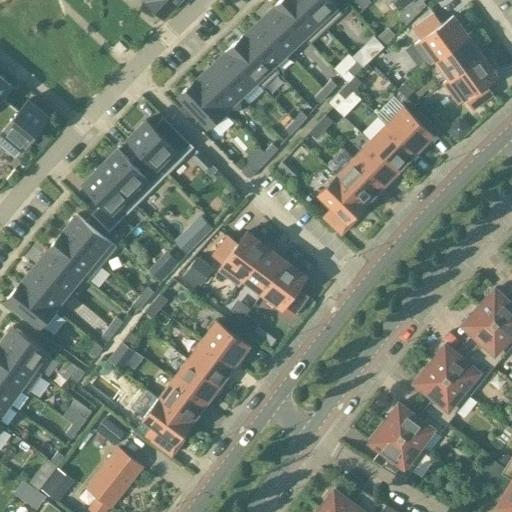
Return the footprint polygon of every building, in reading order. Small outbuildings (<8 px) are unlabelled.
[(150,0),(154,4),(153,5),(161,13),(162,11),(165,14),(178,0),(150,0)] [(310,42),(326,28),(300,0),(280,0),(275,5),(310,42)] [(300,0),(326,28),(343,12),(331,0),(300,0)] [(356,0),(363,9),(371,2),(370,0),(356,0)] [(401,0),(403,3),(405,2),(408,6),(399,13),(407,23),(427,5),(423,0),(401,0)] [(310,42),(275,5),(259,19),(288,50),(303,36),(310,43),(310,42)] [(415,43),(430,63),(472,32),(472,31),(468,34),(454,15),(442,23),(434,12),(413,27),(421,38),(415,43)] [(244,34),(279,72),(280,71),(273,64),(288,50),(259,19),(244,34)] [(443,82),(444,82),(483,54),(475,44),(479,41),(472,32),(430,63),(430,64),(437,59),(450,77),(443,82)] [(244,34),(228,49),(263,87),(279,72),(244,34)] [(262,87),(263,87),(228,49),(212,64),(241,94),(256,80),(262,87)] [(473,109),(494,94),(486,83),(497,74),(483,54),(444,82),(459,103),(465,98),(473,109)] [(348,69),(354,75),(363,66),(357,60),(348,69)] [(196,78),(228,113),(229,112),(226,108),(241,94),(212,64),(196,78)] [(0,75),(0,109),(8,100),(2,96),(11,85),(0,75)] [(354,90),(362,82),(355,75),(347,84),(354,90)] [(212,128),(228,113),(196,78),(180,94),(189,104),(182,111),(188,117),(193,122),(200,115),(212,128)] [(329,93),(337,84),(331,79),(323,88),(329,93)] [(407,97),(414,90),(405,82),(398,88),(407,97)] [(345,99),(354,90),(347,84),(338,92),(345,99)] [(329,93),(323,88),(315,96),(321,102),(329,93)] [(0,109),(0,143),(16,156),(49,116),(28,99),(19,109),(8,100),(0,109)] [(416,151),(433,133),(426,126),(414,115),(404,105),(387,123),(416,151)] [(426,126),(431,121),(419,110),(414,115),(426,126)] [(302,111),(294,119),(300,125),(308,116),(302,111)] [(324,129),(333,121),(326,114),(318,123),(324,129)] [(147,118),(128,137),(140,149),(165,175),(194,146),(167,118),(158,129),(147,118)] [(292,134),(300,125),(294,119),(286,128),(292,134)] [(316,138),(324,129),(318,123),(310,131),(316,138)] [(387,123),(371,139),(370,140),(402,171),(403,170),(400,167),(416,151),(387,123)] [(52,134),(51,132),(45,128),(29,147),(34,151),(37,153),(52,134)] [(353,157),(382,185),(391,176),(394,180),(402,171),(370,140),(353,157)] [(270,157),(278,148),(272,143),(264,151),(270,157)] [(118,148),(100,166),(137,203),(165,175),(140,149),(130,159),(118,148)] [(199,151),(192,158),(199,164),(205,157),(199,151)] [(270,157),(264,151),(256,160),(262,166),(265,162),(270,157)] [(337,174),(365,202),(382,185),(353,157),(337,174)] [(92,213),(110,231),(137,203),(100,166),(84,182),(103,201),(92,213)] [(288,166),(281,173),(290,183),(297,175),(288,166)] [(333,206),(323,215),(342,233),(360,214),(357,211),(365,202),(337,174),(319,192),(333,206)] [(63,231),(102,263),(116,245),(77,213),(63,231)] [(219,269),(239,284),(270,241),(267,245),(247,230),(239,242),(228,234),(213,254),(223,263),(219,269)] [(63,231),(49,247),(88,279),(102,263),(63,231)] [(192,231),(179,244),(188,253),(200,240),(192,231)] [(244,278),(263,292),(287,260),(277,252),(280,249),(270,241),(239,284),(240,284),(244,278)] [(88,279),(49,247),(36,264),(67,290),(80,274),(87,280),(88,279)] [(198,256),(185,274),(198,283),(210,265),(198,256)] [(263,292),(283,307),(294,315),(309,294),(298,286),(307,275),(287,260),(263,292)] [(161,263),(153,272),(162,281),(171,271),(161,263)] [(67,290),(36,264),(22,281),(57,309),(58,309),(54,306),(67,290)] [(57,309),(22,281),(8,298),(43,327),(57,309)] [(155,291),(148,285),(141,295),(147,300),(155,291)] [(511,302),(495,287),(479,305),(511,334),(511,332),(511,331),(511,302)] [(168,299),(161,292),(153,301),(160,308),(168,299)] [(139,309),(147,300),(141,295),(133,304),(139,309)] [(153,317),(160,308),(153,301),(145,310),(153,317)] [(481,339),(473,349),(493,366),(501,357),(511,345),(511,334),(479,305),(463,323),(481,339)] [(243,318),(234,310),(228,318),(237,325),(243,318)] [(116,330),(123,320),(117,315),(110,325),(116,330)] [(249,343),(217,319),(202,339),(238,366),(245,357),(241,354),(249,343)] [(0,344),(42,374),(42,373),(39,370),(51,352),(13,325),(0,344)] [(102,335),(109,340),(116,330),(110,325),(102,335)] [(131,346),(138,336),(130,331),(123,340),(131,346)] [(265,331),(260,338),(271,346),(276,339),(265,331)] [(221,382),(234,364),(238,367),(238,366),(202,339),(188,358),(224,385),(224,384),(221,382)] [(137,350),(131,346),(123,340),(114,351),(128,362),(137,350)] [(89,352),(96,357),(103,347),(97,342),(89,352)] [(0,344),(0,343),(0,370),(29,391),(42,374),(0,344)] [(446,343),(430,362),(471,395),(493,366),(473,349),(464,358),(446,343)] [(206,402),(213,392),(217,395),(224,385),(188,358),(173,378),(206,402)] [(434,396),(426,406),(448,423),(471,395),(430,362),(415,380),(434,396)] [(72,376),(78,381),(85,371),(79,366),(72,376)] [(0,396),(9,404),(22,387),(25,389),(29,392),(29,391),(0,370),(0,396)] [(173,378),(159,397),(191,421),(206,402),(173,378)] [(0,396),(0,423),(4,426),(5,425),(1,422),(0,421),(0,416),(9,404),(0,396)] [(184,431),(191,421),(159,397),(144,417),(160,428),(152,439),(172,455),(188,434),(184,431)] [(420,445),(432,428),(439,433),(448,423),(426,406),(418,416),(399,402),(385,421),(426,451),(427,450),(420,445)] [(80,413),(73,423),(80,428),(87,418),(80,413)] [(125,432),(106,417),(96,429),(115,445),(125,432)] [(426,451),(385,421),(371,440),(390,454),(382,466),(406,479),(426,451)] [(72,437),(80,428),(73,423),(66,432),(72,437)] [(92,426),(88,430),(92,434),(96,429),(92,426)] [(102,443),(106,438),(100,433),(96,438),(102,443)] [(88,486),(98,494),(88,507),(94,511),(104,511),(111,504),(111,505),(142,465),(119,447),(88,486)] [(51,460),(57,465),(65,455),(58,450),(51,460)] [(504,450),(498,460),(505,465),(511,455),(504,450)] [(511,478),(511,481),(498,505),(511,511),(511,455),(502,473),(511,478)] [(490,456),(484,463),(498,474),(504,467),(490,456)] [(38,470),(29,482),(39,489),(48,477),(38,470)] [(69,484),(54,473),(43,488),(58,500),(69,484)] [(320,507),(327,511),(380,511),(387,504),(363,490),(362,491),(354,502),(334,488),(320,507)] [(64,511),(48,500),(40,511),(64,511)]
